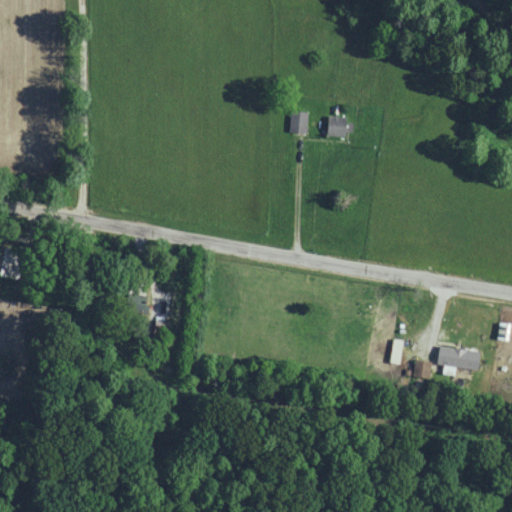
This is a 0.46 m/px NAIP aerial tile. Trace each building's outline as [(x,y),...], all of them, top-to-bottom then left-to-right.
[(303,132),(304,111),(287,111),(286,132),(303,132)] [(343,122),(342,116),(322,116),(323,136),(341,135),(341,132),(350,131),(350,122),(343,122)] [(18,276),(20,246),(3,245),(1,275),(18,276)] [(395,363),(399,339),(389,338),(386,362),(395,363)] [(476,350),(435,346),(433,364),(474,368),(476,350)] [(411,376),(428,377),(429,360),(412,360),(411,376)]
